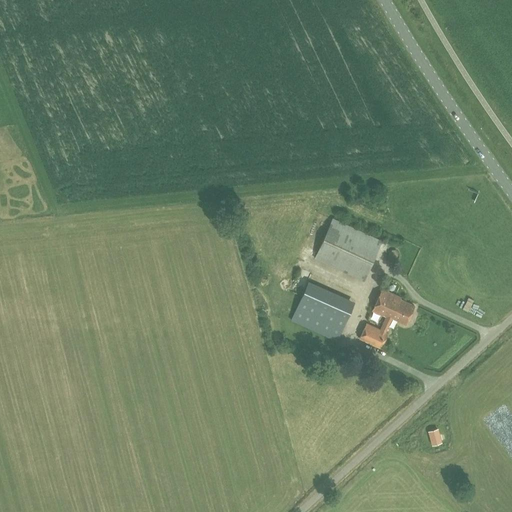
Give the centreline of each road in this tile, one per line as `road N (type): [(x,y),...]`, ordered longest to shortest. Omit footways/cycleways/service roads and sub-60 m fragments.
road 1 (unclassified): [(306,511),(511,321)]
road 2 (secondary): [(511,193),(383,0)]
